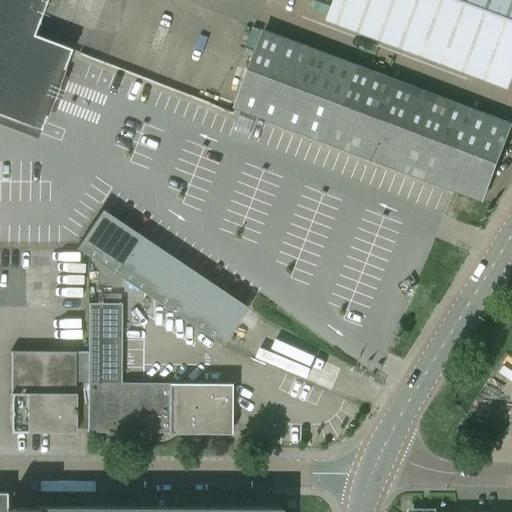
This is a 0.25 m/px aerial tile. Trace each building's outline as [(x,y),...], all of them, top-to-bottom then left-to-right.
[(0,0),(0,115),(39,130),(69,49),(31,34),(44,0),(0,0)] [(511,0),(329,0),(325,12),(508,82),(511,72),(511,0)] [(511,123),(511,122),(510,122),(511,119),(493,113),(492,115),(264,29),(235,110),(482,202),(511,123)] [(247,307),(246,307),(101,210),(75,248),(221,346),(247,307)] [(87,303),(87,353),(87,431),(87,432),(216,433),(230,433),(230,383),(120,383),(120,303),(87,303)] [(86,432),(87,432),(87,431),(87,353),(74,353),(74,351),(10,351),(10,432),(74,432),(74,430),(86,430),(86,432)] [(0,511),(278,511),(279,508),(36,506),(36,508),(5,508),(5,493),(0,492),(0,511)]
